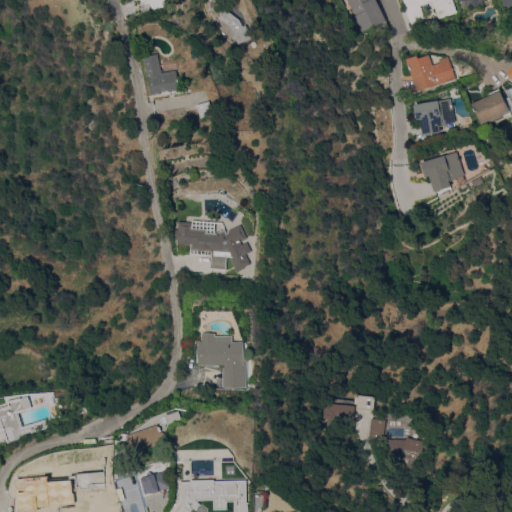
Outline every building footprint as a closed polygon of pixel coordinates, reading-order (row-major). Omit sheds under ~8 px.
[(144,0),(138,2),(137,0),(169,0),(170,7),(157,9),(156,2),(145,4),(144,0)] [(206,0),(219,0),(220,6),(213,15),(207,8),(206,0)] [(374,0),(385,21),(362,32),(354,16),(355,16),(347,0),(374,0)] [(452,0),(457,13),(439,19),(433,1),(420,6),(425,18),(410,23),(406,9),(407,8),(404,0),(452,0)] [(244,26),(248,25),(253,38),(251,39),(254,44),(245,48),(243,42),(238,44),(232,27),(220,18),(218,16),(218,15),(217,15),(224,6),(242,20),(244,26)] [(179,70),(182,89),(158,94),(154,95),(150,76),(146,56),(161,53),(165,73),(179,70)] [(406,59),(417,55),(418,58),(429,55),(433,65),(440,63),(439,60),(448,57),(456,79),(439,85),(439,84),(417,92),(406,59)] [(510,112),(481,124),(472,103),(490,95),(489,93),(499,88),(500,91),(501,91),(510,112)] [(451,99),(455,122),(448,124),(448,125),(440,127),(441,133),(423,136),(421,119),(417,120),(414,105),(451,99)] [(210,102),(214,115),(202,118),(199,105),(210,102)] [(457,152),(464,175),(463,175),(465,181),(457,183),(456,179),(449,181),(451,187),(435,192),(430,176),(426,177),(422,163),(457,152)] [(229,256),(229,269),(212,268),(214,251),(199,250),(192,249),(192,247),(184,247),(185,246),(180,246),(180,240),(176,240),(177,230),(181,230),(181,222),(197,223),(197,227),(212,228),(211,231),(220,232),(229,227),(231,231),(244,224),(251,238),(243,241),(245,244),(250,242),(255,251),(249,254),(254,264),(247,267),(247,268),(240,272),(233,257),(229,256)] [(237,336),(236,342),(247,342),(247,356),(249,356),(249,361),(251,361),(250,388),(226,387),(227,366),(201,365),(202,363),(200,363),(200,343),(202,343),(202,341),(205,341),(205,333),(219,333),(219,336),(237,336)] [(49,421),(51,428),(23,436),(24,439),(13,443),(7,425),(0,427),(0,411),(14,407),(13,403),(26,402),(24,399),(32,396),(35,407),(20,412),(25,428),(49,421)] [(341,424),(341,429),(330,428),(330,424),(330,419),(325,418),(325,409),(325,403),(356,405),(355,420),(343,419),(341,419),(341,424)] [(389,420),(386,440),(372,438),(374,418),(389,420)] [(168,431),(162,432),(161,426),(132,432),(136,452),(159,447),(158,441),(169,439),(168,431)] [(433,443),(430,453),(428,453),(426,462),(425,461),(422,470),(402,464),(403,460),(396,458),(393,451),(389,453),(387,444),(393,442),(393,439),(409,439),(410,437),(433,443)] [(58,493),(60,496),(54,499),(49,491),(40,497),(43,504),(31,510),(31,509),(30,511),(15,511),(16,506),(30,507),(20,490),(31,484),(30,483),(65,464),(67,461),(78,481),(58,493)] [(147,478),(174,470),(179,487),(152,495),(147,478)] [(220,500),(205,500),(204,502),(207,504),(203,509),(201,508),(198,511),(179,511),(189,498),(188,498),(187,491),(186,491),(186,483),(197,483),(197,479),(221,478),(221,482),(242,482),(253,482),(253,511),(241,511),(241,501),(234,501),(233,509),(221,510),(220,500)] [(265,511),(258,511),(261,492),(274,493),(272,508),(266,508),(265,511)]
